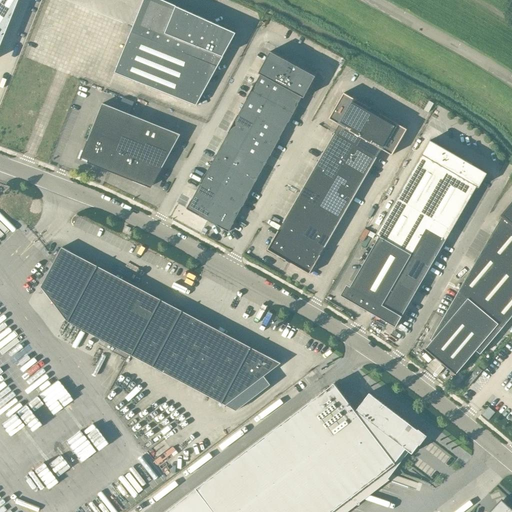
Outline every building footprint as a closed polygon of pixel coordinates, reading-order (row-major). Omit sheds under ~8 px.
[(0,0),(0,39),(15,0),(0,0)] [(197,105),(231,42),(236,33),(223,27),(162,0),(143,0),(133,27),(115,72),(197,105)] [(303,69),(284,58),(270,51),(270,52),(259,73),(260,74),(281,85),(302,96),(304,98),(315,77),(316,76),(303,69)] [(272,101),(281,85),(260,74),(256,81),(251,90),(272,101)] [(298,104),(302,96),(281,85),(272,101),(293,113),(298,104)] [(263,118),(272,101),(251,90),(246,99),(247,99),(242,107),(263,118)] [(329,118),(340,124),(361,136),(374,113),(370,111),(371,108),(344,92),(329,118)] [(289,122),(293,113),(272,101),(263,118),(284,130),(288,122),(289,122)] [(108,171),(109,170),(131,114),(102,103),(83,152),(82,152),(80,157),(81,157),(80,159),(81,160),(82,158),(88,160),(87,162),(108,171)] [(254,135),(263,118),(242,107),(238,115),(233,124),(254,135)] [(392,155),(407,129),(380,113),(378,116),(374,113),(361,136),(382,148),(392,155)] [(131,114),(109,170),(151,186),(158,169),(161,170),(180,134),(131,114)] [(279,138),(284,130),(263,118),(254,135),(275,147),(280,138),(279,138)] [(245,152),(254,135),(233,124),(228,132),(228,133),(224,141),(245,152)] [(340,124),(334,133),(356,145),(361,136),(340,124)] [(334,133),(324,151),(345,163),(350,154),(356,145),(334,133)] [(270,156),(275,147),(254,135),(245,152),(265,164),(270,155),(270,156)] [(382,148),(361,136),(356,145),(377,157),(377,156),(382,148)] [(376,234),(380,236),(411,254),(426,227),(446,239),(477,186),(479,187),(487,173),(430,140),(376,234)] [(240,160),(245,152),(224,141),(219,149),(240,160)] [(350,154),(345,163),(366,175),(377,157),(356,145),(350,154)] [(236,169),(240,160),(219,149),(215,157),(236,169)] [(319,160),(340,172),(345,163),(324,151),(319,160)] [(261,172),(265,164),(245,152),(240,160),(261,172)] [(231,177),(236,169),(215,157),(210,166),(231,177)] [(256,180),(261,172),(240,160),(236,169),(256,180)] [(314,168),(335,181),(340,172),(319,160),(314,168)] [(340,172),(361,184),(366,175),(345,163),(340,172)] [(227,185),(231,177),(210,166),(206,174),(227,185)] [(309,177),(330,190),(335,181),(314,168),(309,177)] [(252,188),(256,180),(236,169),(231,177),(252,188)] [(330,190),(325,198),(320,207),(341,220),(361,184),(340,172),(335,181),(330,190)] [(227,185),(206,174),(205,173),(200,183),(201,183),(196,191),(217,203),(227,185)] [(247,196),(252,188),(231,177),(227,185),(247,196)] [(304,186),(325,198),(330,190),(309,177),(304,186)] [(248,197),(247,196),(227,185),(217,203),(238,214),(242,206),(243,206),(248,197)] [(298,195),(320,207),(325,198),(304,186),(298,195)] [(208,220),(217,203),(196,191),(192,199),(186,208),(208,220)] [(293,204),(314,216),(320,207),(298,195),(293,204)] [(234,222),(238,214),(217,203),(208,220),(229,232),(229,231),(234,222)] [(511,316),(511,203),(503,215),(459,291),(431,340),(425,348),(456,374),(476,350),(480,354),(511,316)] [(288,213),(309,225),(314,216),(293,204),(288,213)] [(314,216),(309,225),(330,238),(341,220),(320,207),(314,216)] [(283,222),(304,234),(309,225),(288,213),(283,222)] [(278,231),(299,243),(304,234),(283,222),(278,231)] [(304,234),(325,247),(330,238),(309,225),(304,234)] [(426,227),(411,254),(431,266),(446,239),(426,227)] [(267,249),(288,261),(299,243),(278,231),(267,249)] [(304,234),(299,243),(320,255),(325,247),(304,234)] [(341,295),(345,297),(376,315),(391,289),(401,271),(411,254),(380,236),(351,286),(347,284),(341,295)] [(299,243),(288,261),(310,274),(320,255),(299,243)] [(153,366),(181,313),(183,310),(182,310),(180,313),(160,302),(162,299),(161,299),(159,302),(96,269),(98,265),(97,265),(95,268),(70,254),(71,252),(62,247),(41,286),(68,321),(153,366)] [(411,254),(401,271),(421,283),(431,266),(411,254)] [(401,271),(391,289),(411,300),(421,283),(401,271)] [(391,289),(376,315),(396,326),(411,300),(391,289)] [(181,313),(153,366),(226,405),(281,363),(268,356),(267,359),(250,350),(252,347),(251,346),(249,349),(181,313)] [(469,386),(481,371),(478,367),(465,382),(469,386)] [(369,392),(355,411),(334,383),(326,389),(192,491),(164,511),(338,511),(340,510),(345,511),(348,503),(354,505),(362,499),(365,491),(370,493),(374,484),(379,486),(382,478),(383,477),(380,474),(387,470),(395,463),(395,462),(406,448),(412,453),(413,452),(426,435),(369,392)] [(511,511),(511,508),(502,498),(500,500),(500,506),(494,511),(511,511)]
